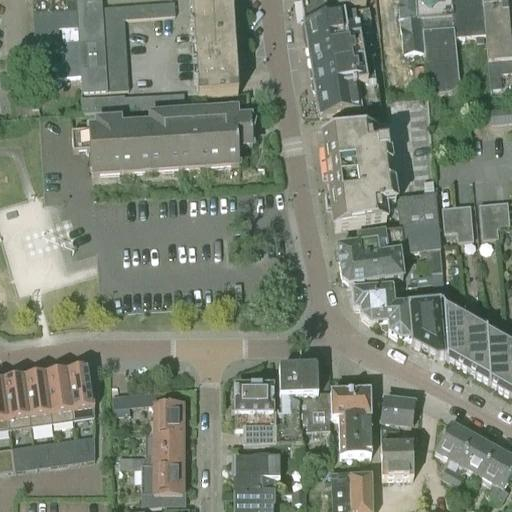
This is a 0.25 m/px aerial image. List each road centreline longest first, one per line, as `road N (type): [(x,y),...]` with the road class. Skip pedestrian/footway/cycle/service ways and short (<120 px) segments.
road 1 (residential): [(335,327),(307,227),(270,0)]
road 2 (residential): [(0,361),(211,350)]
road 3 (residential): [(511,431),(366,356),(335,327)]
road 4 (residential): [(211,350),(210,511)]
road 5 (residential): [(211,350),(282,350),(335,327)]
